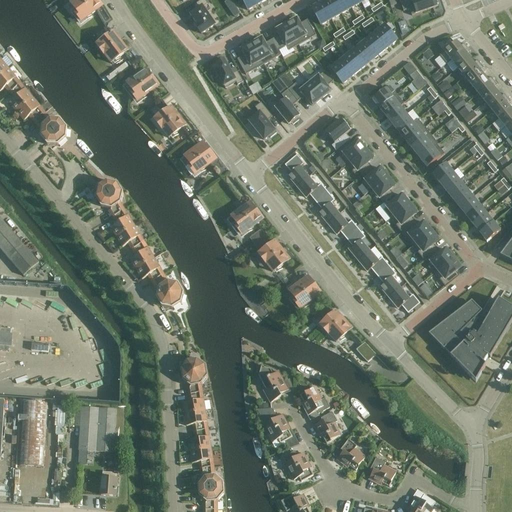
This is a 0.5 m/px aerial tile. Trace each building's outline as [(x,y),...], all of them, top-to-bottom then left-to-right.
[(76,0),(71,4),(84,21),(102,6),(97,0),(76,0)] [(198,11),(191,15),(199,26),(197,27),(202,35),(215,26),(203,8),(208,5),(204,0),(203,0),(194,6),(198,11)] [(255,0),(241,0),(248,11),(258,5),(255,0)] [(333,0),(327,0),(322,3),(331,20),(341,15),(333,0)] [(346,0),(333,0),(341,15),(352,9),(346,0)] [(359,0),(346,0),(352,9),(362,3),(359,0)] [(399,0),(404,12),(410,10),(412,16),(437,7),(437,5),(438,4),(436,0),(399,0)] [(322,3),(312,9),(321,26),(331,20),(322,3)] [(237,9),(231,13),(235,18),(241,14),(237,9)] [(297,20),(287,25),(299,46),(316,36),(308,21),(300,25),(297,20)] [(406,21),(399,24),(403,35),(410,32),(406,21)] [(505,41),(511,35),(503,23),(496,28),(505,41)] [(280,36),(272,40),(281,56),(282,56),(279,51),(286,47),(289,52),(299,46),(287,25),(277,31),(280,36)] [(385,26),(376,34),(388,49),(397,41),(385,26)] [(109,52),(115,60),(128,51),(113,33),(97,46),(104,55),(109,52)] [(376,34),(367,41),(379,56),(388,49),(376,34)] [(262,39),(252,45),(264,66),(281,56),(272,40),(265,44),(262,39)] [(318,42),(317,46),(319,50),(326,47),(322,40),(318,42)] [(367,41),(358,48),(370,63),(379,56),(367,41)] [(447,65),(467,48),(464,44),(460,47),(457,42),(451,46),(450,45),(443,51),(444,52),(439,56),(447,65)] [(245,56),(237,60),(246,76),(264,66),(252,45),(242,50),(245,56)] [(358,48),(349,55),(361,70),(370,63),(358,48)] [(471,52),(467,48),(447,65),(451,61),(458,69),(470,59),(467,55),(471,52)] [(429,50),(423,55),(426,60),(432,55),(429,50)] [(349,55),(340,62),(352,77),(361,70),(349,55)] [(0,77),(9,70),(0,59),(0,77)] [(474,64),(470,59),(458,70),(465,78),(481,65),(478,61),(474,64)] [(218,66),(214,68),(225,89),(236,83),(238,86),(244,83),(237,72),(232,75),(224,60),(217,64),(218,66)] [(340,62),(331,70),(343,85),(352,77),(340,62)] [(484,69),(481,65),(465,78),(471,86),(472,86),(484,76),(480,72),(484,69)] [(11,92),(11,93),(21,85),(9,70),(0,77),(0,92),(0,93),(7,87),(11,92)] [(307,81),(322,100),(331,92),(327,88),(334,82),(326,72),(310,84),(307,81)] [(140,100),(158,86),(152,78),(150,79),(148,76),(144,79),(140,74),(127,84),(140,100)] [(437,74),(432,78),(436,83),(441,79),(437,74)] [(487,81),(484,76),(472,86),(478,95),(494,82),(491,78),(487,81)] [(296,84),(289,90),(298,102),(305,97),(313,107),(322,100),(307,81),(298,88),(296,84)] [(446,82),(439,88),(444,94),(451,89),(446,82)] [(498,86),(494,82),(478,95),(485,103),(497,93),(494,89),(498,86)] [(9,104),(17,113),(33,99),(21,85),(11,93),(12,94),(12,93),(16,98),(9,104)] [(397,96),(390,87),(372,101),(380,109),(397,96)] [(285,101),(276,108),(290,125),(292,124),(293,125),(299,121),(298,119),(300,118),(292,108),(298,102),(289,90),(282,96),(285,101)] [(453,96),(449,91),(444,95),(448,100),(453,96)] [(501,97),(497,93),(485,103),(492,111),(508,98),(505,94),(501,97)] [(404,104),(397,96),(380,109),(386,118),(400,107),(404,104)] [(478,116),(487,107),(476,96),(467,104),(478,116)] [(461,98),(452,105),(457,112),(466,105),(461,98)] [(511,102),(508,98),(492,111),(499,120),(511,110),(507,105),(511,102)] [(35,121),(35,122),(45,114),(33,99),(17,113),(24,122),(31,116),(35,121)] [(260,114),(249,122),(264,141),(269,137),(271,138),(277,134),(267,122),(273,117),(261,103),(255,108),(260,114)] [(167,126),(173,135),(186,126),(171,107),(155,120),(162,130),(167,126)] [(400,107),(386,118),(393,126),(407,115),(400,107)] [(471,114),(466,108),(459,114),(464,120),(471,114)] [(511,111),(511,110),(499,120),(505,128),(511,122),(511,111)] [(477,117),(474,112),(471,114),(464,120),(468,124),(477,117)] [(66,140),(67,129),(61,121),(50,120),(45,114),(35,122),(36,123),(36,122),(40,127),(42,127),(41,137),(42,139),(41,140),(45,144),(46,144),(52,151),(56,148),(66,140)] [(137,120),(146,128),(150,122),(141,115),(137,120)] [(413,124),(407,115),(393,126),(400,135),(413,124)] [(332,147),(336,152),(348,143),(343,137),(350,132),(341,120),(326,133),(335,144),(332,147)] [(418,120),(413,124),(400,135),(407,143),(425,128),(418,120)] [(432,137),(425,128),(407,143),(413,152),(432,137)] [(496,138),(500,144),(505,140),(502,135),(496,138)] [(438,145),(432,137),(413,152),(420,160),(434,149),(437,146),(438,145)] [(66,144),(66,140),(56,148),(60,149),(66,144)] [(347,166),(366,151),(359,142),(354,146),(350,141),(348,143),(336,152),(347,166)] [(492,145),(488,149),(491,153),(496,150),(492,145)] [(445,155),(437,146),(434,149),(420,160),(427,169),(445,155)] [(198,147),(185,157),(198,174),(216,160),(210,151),(208,153),(205,149),(201,152),(198,147)] [(362,176),(372,168),(368,164),(373,160),(366,151),(347,166),(354,175),(358,172),(362,176)] [(297,156),(285,166),(291,174),(288,176),(297,188),(309,178),(300,168),(304,165),(297,156)] [(504,158),(499,162),(503,166),(508,162),(504,158)] [(453,173),(446,164),(432,175),(439,184),(453,173)] [(505,170),(502,172),(509,181),(511,178),(511,170),(509,167),(505,170)] [(362,184),(369,193),(373,190),(388,178),(386,176),(388,175),(384,170),(383,172),(380,169),(376,173),(372,168),(362,176),(366,181),(362,184)] [(460,181),(453,173),(439,184),(446,192),(460,181)] [(309,178),(297,188),(307,199),(310,196),(316,203),(328,193),(321,185),(317,188),(309,178)] [(384,204),(394,195),(390,191),(395,187),(388,178),(373,190),(384,204)] [(97,185),(96,189),(92,192),(97,200),(96,201),(99,206),(100,206),(101,208),(111,210),(111,211),(114,216),(114,217),(125,211),(121,205),(124,194),(118,185),(107,182),(103,181),(97,185)] [(467,190),(460,181),(446,192),(453,201),(467,190)] [(473,198),(467,190),(453,201),(460,209),(473,198)] [(328,193),(316,203),(322,211),(318,213),(328,225),(340,215),(331,205),(335,202),(328,193)] [(384,211),(391,220),(410,205),(402,196),(398,200),(394,195),(384,204),(387,208),(384,211)] [(480,206),(473,198),(460,209),(466,217),(480,206)] [(402,234),(416,222),(412,218),(417,214),(414,211),(416,209),(412,205),(410,206),(410,205),(391,220),(402,234)] [(487,215),(480,206),(466,217),(473,226),(487,215)] [(245,234),(263,220),(256,211),(255,213),(252,209),(248,212),(244,207),(232,217),(245,234)] [(111,228),(117,238),(135,227),(125,211),(114,217),(115,218),(118,223),(111,228)] [(340,215),(328,225),(337,236),(340,233),(346,240),(359,230),(357,228),(352,222),(348,225),(340,215)] [(494,223),(487,215),(473,226),(480,234),(494,223)] [(0,218),(0,249),(24,277),(39,264),(0,218)] [(413,247),(431,232),(424,223),(419,227),(416,222),(402,234),(413,247)] [(501,232),(494,223),(480,234),(487,243),(501,232)] [(133,249),(134,250),(144,243),(135,227),(117,238),(123,248),(130,243),(134,249),(133,249)] [(261,230),(250,238),(254,244),(265,235),(261,230)] [(359,230),(346,240),(352,248),(349,250),(358,262),(370,252),(362,242),(365,238),(361,233),(359,230)] [(434,245),(439,241),(431,232),(413,247),(424,261),(428,258),(438,250),(434,245)] [(265,235),(254,244),(259,250),(270,241),(265,235)] [(511,241),(500,257),(511,262),(511,241)] [(282,266),(290,260),(275,242),(259,255),(266,264),(275,257),(282,266)] [(130,260),(136,270),(154,259),(144,243),(134,250),(134,251),(135,250),(138,256),(130,260)] [(438,271),(455,258),(450,252),(449,254),(446,250),(441,254),(438,250),(428,258),(438,271)] [(370,252),(358,262),(368,273),(371,270),(377,277),(389,267),(382,259),(379,262),(370,252)] [(459,264),(455,258),(438,271),(435,274),(446,288),(460,277),(456,272),(460,268),(458,265),(459,264)] [(153,281),(153,282),(164,276),(154,259),(136,270),(142,280),(150,276),(153,281)] [(389,267),(377,277),(383,285),(380,287),(389,299),(401,289),(392,279),(396,275),(389,267)] [(180,308),(181,304),(184,294),(178,285),(168,282),(164,276),(153,282),(154,283),(157,288),(159,288),(156,298),(157,299),(157,301),(159,305),(161,306),(166,314),(170,311),(174,312),(180,308)] [(302,282),(290,292),(303,308),(321,294),(314,286),(313,287),(310,284),(306,287),(302,282)] [(425,285),(420,289),(424,294),(430,290),(425,285)] [(401,289),(389,299),(399,310),(402,307),(408,314),(414,310),(420,305),(413,296),(409,299),(401,289)] [(31,290),(27,295),(42,304),(45,298),(31,290)] [(17,318),(26,298),(15,294),(7,314),(17,318)] [(486,366),(483,363),(487,357),(490,359),(511,322),(511,308),(499,300),(483,327),(470,323),(483,313),(472,302),(429,335),(444,350),(445,350),(451,356),(451,357),(476,383),(486,366)] [(333,331),(340,339),(352,329),(336,312),(321,326),(329,335),(333,331)] [(377,355),(365,342),(356,351),(368,363),(377,355)] [(106,355),(107,367),(115,366),(114,354),(106,355)] [(186,359),(184,362),(180,363),(181,372),(180,374),(181,379),(182,380),(182,381),(191,387),(190,389),(191,394),(190,394),(190,395),(203,393),(202,386),(208,377),(206,367),(194,358),(186,359)] [(264,392),(266,395),(271,404),(278,400),(277,398),(288,391),(284,382),(278,373),(273,375),(270,370),(262,368),(262,367),(259,376),(266,390),(264,392)] [(319,415),(327,410),(330,409),(325,399),(321,401),(315,389),(314,389),(305,394),(300,396),(307,409),(305,410),(308,416),(317,412),(319,415)] [(183,404),(185,415),(206,412),(203,393),(190,395),(191,396),(192,402),(183,404)] [(44,468),(47,404),(23,403),(19,467),(44,468)] [(73,408),(71,427),(80,427),(79,451),(84,452),(99,453),(114,453),(119,454),(119,446),(114,446),(115,440),(117,411),(107,410),(82,408),(73,408)] [(281,445),(284,443),(293,438),(286,427),(288,426),(283,416),(277,419),(272,410),(268,410),(262,410),(259,411),(257,411),(269,433),(268,433),(273,443),(278,440),(281,445)] [(196,432),(196,433),(208,431),(206,412),(185,415),(187,427),(195,426),(196,432)] [(331,441),(340,437),(341,436),(334,424),(337,422),(332,413),(321,419),(323,422),(314,427),(318,433),(320,432),(327,445),(332,442),(331,441)] [(189,441),(191,453),(211,450),(208,431),(196,433),(196,434),(197,434),(198,440),(189,441)] [(355,450),(357,447),(348,440),(347,443),(340,451),(343,453),(337,460),(343,465),(345,463),(356,472),(359,467),(365,459),(365,458),(355,450)] [(202,469),(202,470),(214,468),(211,450),(191,453),(192,464),(201,463),(202,469)] [(295,452),(286,457),(283,458),(290,471),(288,472),(289,472),(293,481),(299,478),(301,483),(313,476),(307,465),(309,464),(303,454),(298,457),(295,452)] [(60,494),(62,459),(57,459),(56,470),(55,470),(55,481),(54,481),(53,494),(60,494)] [(391,483),(396,473),(388,469),(384,467),(386,464),(376,459),(375,461),(370,470),(373,472),(369,480),(376,484),(377,482),(389,488),(392,483),(391,483)] [(205,510),(205,511),(218,511),(217,502),(225,494),(224,484),(215,477),(214,468),(202,470),(202,471),(203,477),(204,478),(198,486),(198,487),(197,489),(197,494),(199,495),(199,496),(206,503),(205,504),(206,510),(205,510)] [(116,497),(117,480),(118,474),(103,473),(101,496),(116,497)] [(290,511),(308,511),(304,504),(306,502),(303,496),(295,501),(292,496),(281,502),(286,511),(288,511),(290,511)] [(408,511),(436,511),(432,509),(435,503),(424,496),(421,501),(416,498),(410,507),(411,508),(408,511)]
